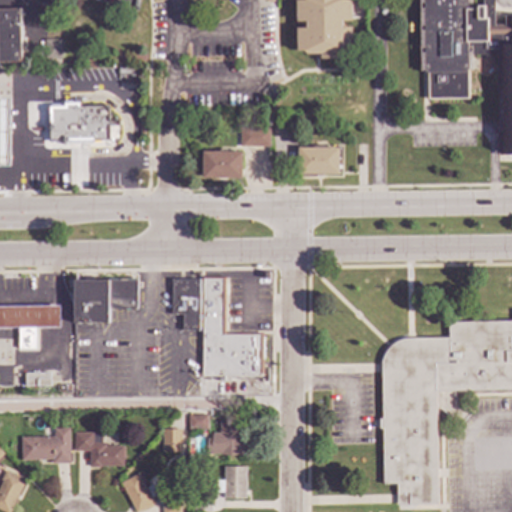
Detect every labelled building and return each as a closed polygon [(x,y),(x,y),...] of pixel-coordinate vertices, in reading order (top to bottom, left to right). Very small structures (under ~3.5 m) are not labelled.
[(351,0),(351,21),(342,22),(342,28),(351,28),(352,49),(342,50),(342,54),(334,55),(334,59),(321,59),(320,54),(306,54),(303,52),(296,52),(296,28),(305,28),(305,22),(296,22),(296,1),(305,0),(351,0)] [(471,0),(472,3),(494,2),(494,26),(506,26),(506,17),(511,16),(511,155),(502,155),(501,91),(496,91),(496,54),(472,55),(472,72),(468,72),(468,98),(428,98),(427,72),(421,72),(419,0),(471,0)] [(20,60),(0,60),(0,8),(20,8),(20,60)] [(61,60),(44,60),(43,40),(60,40),(61,60)] [(8,165),(0,165),(0,98),(9,98),(8,165)] [(108,106),(82,106),(82,101),(46,101),(46,131),(50,131),(50,142),(118,141),(118,121),(108,121),(108,106)] [(269,146),(240,146),(240,128),(269,128),(269,146)] [(339,174),(298,174),(298,147),(339,147),(339,174)] [(227,150),(242,151),(242,177),(202,177),(203,151),(220,151),(220,148),(227,149),(227,150)] [(197,279),(199,279),(199,330),(183,330),(183,314),(172,314),(172,285),(170,285),(170,278),(197,278),(197,279)] [(223,334),(262,334),(262,338),(263,338),(263,359),(261,359),(261,376),(260,376),(260,377),(201,377),(201,278),(223,278),(223,334)] [(137,279),(137,307),(109,306),(108,322),(79,322),(79,321),(74,321),(75,279),(137,279)] [(59,305),(0,306),(0,327),(59,327),(59,305)] [(382,361),(383,418),(380,419),(380,428),(383,428),(384,484),(397,483),(398,505),(437,504),(436,391),(511,389),(511,320),(449,321),(449,337),(413,338),(405,338),(402,339),(399,340),(395,343),(391,345),(388,349),(385,352),(383,356),(382,361)] [(35,328),(17,328),(17,350),(36,349),(35,328)] [(50,385),(25,385),(25,373),(50,372),(50,385)] [(207,430),(187,430),(187,416),(206,415),(207,430)] [(240,435),(243,435),(244,456),(237,456),(237,455),(219,455),(219,454),(206,454),(205,439),(211,439),(210,434),(218,434),(218,421),(240,421),(240,435)] [(69,464),(51,464),(51,460),(20,461),(20,438),(53,437),(52,429),(69,429),(69,464)] [(180,453),(162,453),(162,430),(180,430),(180,453)] [(101,444),(104,444),(104,447),(122,447),(122,467),(88,467),(88,452),(73,452),(74,434),(101,434),(101,444)] [(245,499),(223,499),(223,468),(245,468),(245,499)] [(24,481),(9,511),(2,511),(0,511),(0,483),(1,481),(0,480),(4,471),(24,481)] [(148,496),(149,495),(154,504),(138,511),(134,511),(120,484),(137,475),(148,496)] [(210,511),(193,511),(193,496),(210,496),(210,511)] [(179,511),(161,511),(161,502),(178,499),(179,511)]
